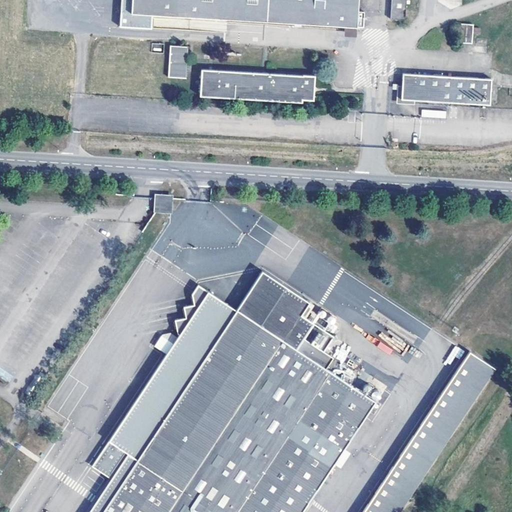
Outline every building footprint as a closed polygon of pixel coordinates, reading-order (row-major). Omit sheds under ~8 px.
[(134,0),(134,8),(133,13),(345,26),(358,27),(365,27),(366,12),(359,12),(360,0),(134,0)] [(407,0),(392,0),(392,19),(406,20),(407,0)] [(473,24),(461,24),(460,43),(472,43),(473,24)] [(358,27),(345,26),(344,36),(357,37),(358,27)] [(189,48),(172,46),(170,76),(187,78),(189,48)] [(315,77),(204,70),(202,96),(303,102),(303,99),(314,99),(315,77)] [(491,80),(404,75),(402,99),(490,104),(491,80)] [(168,210),(160,210),(160,212),(173,213),(174,198),(174,195),(161,194),(161,197),(169,197),(168,210)] [(169,197),(161,197),(160,210),(168,210),(169,197)] [(281,243),(272,257),(289,267),(297,253),(281,243)] [(375,402),(295,348),(313,321),(301,313),(310,300),(263,269),(236,309),(209,291),(109,441),(129,455),(137,460),(102,511),(302,511),(308,503),(317,489),(350,440),(359,427),(375,402)] [(469,352),(362,511),(399,511),(494,368),(469,352)] [(370,434),(359,427),(350,440),(361,447),(370,434)] [(89,511),(102,511),(137,460),(129,455),(89,511)] [(328,496),(317,489),(308,503),(319,510),(328,496)]
